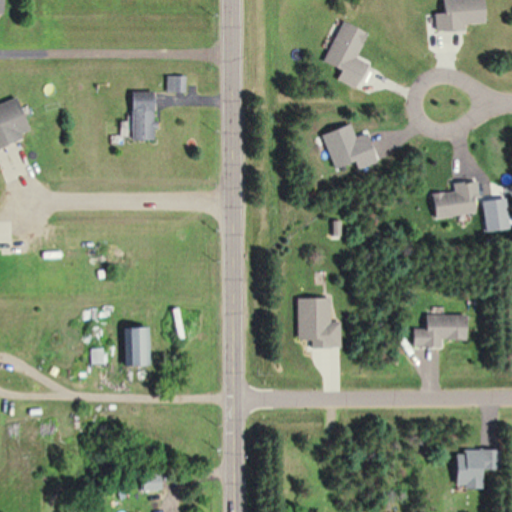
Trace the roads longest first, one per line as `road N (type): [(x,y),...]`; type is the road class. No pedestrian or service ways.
road 1 (residential): [(235,511),(231,0)]
road 2 (residential): [(511,396),(234,399)]
road 3 (residential): [(488,103),(443,75),(418,81),(410,105),(420,125),(445,131),(488,103)]
